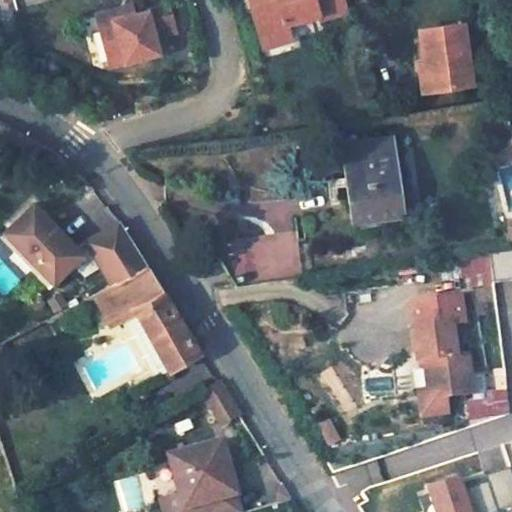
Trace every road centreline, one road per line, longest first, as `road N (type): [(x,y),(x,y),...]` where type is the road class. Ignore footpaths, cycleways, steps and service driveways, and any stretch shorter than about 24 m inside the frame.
road 1 (residential): [(333,511),(94,145)]
road 2 (residential): [(94,145),(210,107),(226,88),(209,0)]
